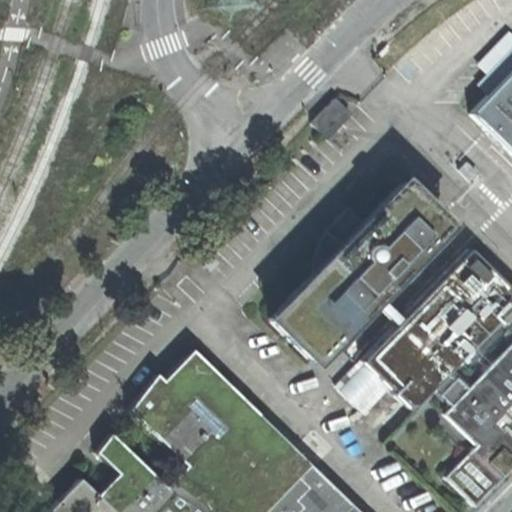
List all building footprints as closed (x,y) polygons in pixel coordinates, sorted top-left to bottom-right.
[(511,62),(465,113),(511,158),(511,62)] [(324,135),(349,115),(336,98),(311,118),(324,135)] [(319,241),(328,251),(261,317),(304,361),(437,228),(394,187),(355,223),(346,215),(319,241)] [(460,250),(355,359),(385,389),(406,411),(510,303),(460,250)] [(511,332),(437,414),(469,446),(436,481),(466,508),(511,458),(511,332)] [(119,478),(99,499),(112,511),(266,511),(309,468),(191,355),(163,384),(156,378),(124,412),(184,469),(164,489),(111,438),(96,455),(119,478)] [(356,416),(385,389),(355,359),(328,387),(356,416)] [(355,511),(309,468),(266,511),(355,511)] [(112,511),(99,499),(80,481),(66,495),(50,511),(112,511)]
